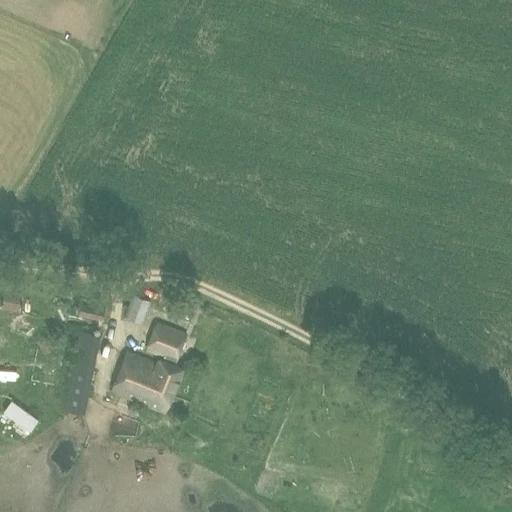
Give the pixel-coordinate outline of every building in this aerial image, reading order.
[(155,302),(130,294),(122,316),(144,323),(147,313),(151,314),(155,302)] [(105,308),(83,303),(79,315),(103,320),(105,308)] [(187,333),(156,321),(145,349),(159,355),(161,353),(177,358),(187,333)] [(100,335),(79,331),(63,410),(85,413),(100,335)] [(184,369),(160,360),(158,365),(128,352),(112,390),(166,413),(184,369)]
